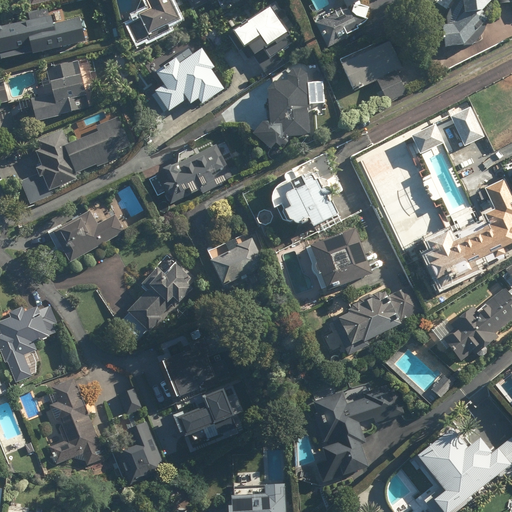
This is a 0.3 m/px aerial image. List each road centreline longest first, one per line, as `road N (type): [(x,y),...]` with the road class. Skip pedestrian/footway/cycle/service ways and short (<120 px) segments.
road 1 (unknown): [(0,213),(71,190),(214,109)]
road 2 (unknown): [(339,156),(511,65)]
road 3 (unknown): [(381,449),(511,354)]
